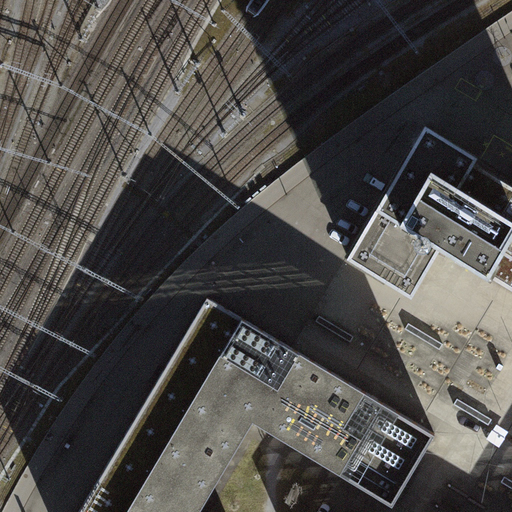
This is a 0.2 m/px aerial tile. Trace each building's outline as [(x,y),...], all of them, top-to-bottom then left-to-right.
[(511,198),(482,181),(472,175),(474,171),(421,140),(370,225),(342,271),(407,310),(435,264),(438,266),(441,268),(486,294),(493,282),(511,293),(511,198)] [(83,511),(204,511),(257,423),(318,459),(374,491),(398,505),(401,500),(431,449),(436,440),(368,401),(290,357),(237,326),(203,307),(83,511)] [(320,317),(317,322),(351,342),(354,337),(320,317)] [(409,324),(406,329),(440,349),(443,345),(409,324)] [(497,380),(482,404),(491,409),(506,385),(497,380)] [(458,400),(455,404),(490,424),(492,420),(458,400)] [(511,465),(511,430),(497,456),(511,465)] [(511,481),(506,478),(503,482),(511,487),(511,481)]
